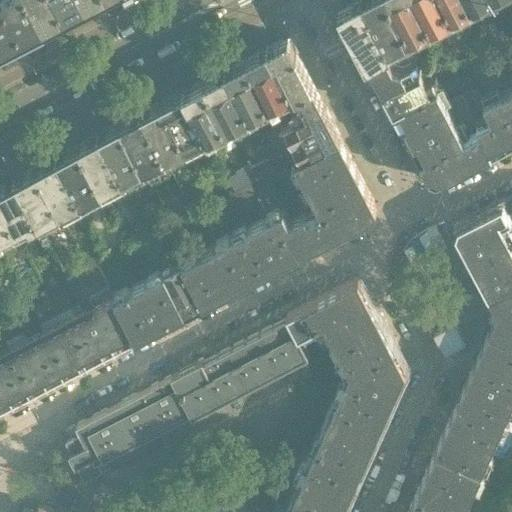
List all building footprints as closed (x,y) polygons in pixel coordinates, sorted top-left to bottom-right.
[(23,39),(2,0),(0,0),(0,46),(2,51),(23,39)] [(44,29),(28,0),(2,0),(23,39),(44,29)] [(65,18),(55,0),(28,0),(44,29),(65,18)] [(86,7),(82,0),(55,0),(65,18),(86,7)] [(364,0),(351,0),(345,4),(337,7),(348,27),(350,26),(367,59),(385,49),(385,50),(389,48),(364,0)] [(391,0),(364,0),(389,48),(410,37),(391,0)] [(417,0),(391,0),(410,37),(431,26),(417,0)] [(444,0),(417,0),(431,26),(452,15),(444,0)] [(470,0),(444,0),(452,15),(473,4),(470,0)] [(282,36),(266,45),(291,92),(294,91),(293,90),(311,80),(290,39),(282,36)] [(503,64),(511,59),(511,44),(497,52),(503,64)] [(266,45),(245,56),(270,103),(291,92),(266,45)] [(415,69),(411,62),(402,66),(391,62),(385,50),(385,49),(367,59),(382,86),(415,69)] [(270,103),(245,56),(224,67),(249,114),(270,103)] [(249,114),(224,67),(203,77),(228,125),(237,143),(258,131),(249,114)] [(419,67),(415,69),(382,86),(392,107),(436,84),(431,76),(426,79),(419,67)] [(228,125),(203,77),(182,88),(207,136),(228,125)] [(311,80),(293,90),(294,91),(294,90),(301,103),(290,109),(293,117),(322,102),(311,80)] [(410,140),(470,108),(462,92),(446,101),(437,83),(436,84),(392,107),(410,140)] [(159,96),(161,99),(186,148),(208,137),(207,136),(182,88),(174,92),(173,89),(159,96)] [(501,89),(484,98),(507,143),(511,140),(511,90),(510,92),(508,88),(502,91),(501,89)] [(186,148),(161,99),(159,96),(139,107),(140,110),(165,159),(186,148)] [(507,143),(484,98),(483,97),(482,98),(491,115),(477,122),(470,108),(410,140),(429,177),(437,179),(507,143)] [(322,102),(293,117),(280,124),(297,156),(339,134),(322,102)] [(165,159),(140,110),(139,107),(118,118),(119,121),(145,169),(165,159)] [(145,169),(119,121),(118,118),(97,129),(98,132),(123,180),(145,169)] [(123,180),(98,132),(97,129),(76,140),(78,143),(103,191),(123,180)] [(339,134),(297,156),(294,158),(321,208),(366,185),(339,134)] [(103,191),(78,143),(76,140),(55,151),(82,202),(103,191)] [(268,155),(269,156),(249,167),(254,178),(275,168),(284,163),(277,150),(268,155)] [(34,162),(36,165),(61,213),(82,202),(55,151),(34,162)] [(61,213),(36,165),(34,162),(13,173),(14,176),(37,220),(39,224),(42,223),(48,235),(65,226),(59,214),(61,213)] [(275,170),(278,176),(287,171),(284,165),(275,170)] [(37,220),(14,176),(13,173),(0,179),(0,197),(17,231),(37,220)] [(217,200),(222,209),(255,192),(250,183),(217,200)] [(305,211),(290,219),(305,247),(373,212),(376,204),(366,185),(321,208),(321,209),(308,216),(305,211)] [(173,221),(192,210),(181,190),(177,193),(180,199),(165,207),(173,221)] [(511,193),(458,221),(456,229),(472,259),(511,236),(511,228),(507,219),(511,216),(511,193)] [(17,231),(0,197),(0,247),(7,244),(4,237),(17,231)] [(283,206),(233,233),(253,274),(305,247),(290,219),(283,206)] [(233,233),(182,259),(203,300),(253,274),(233,233)] [(511,236),(472,259),(480,275),(511,258),(511,236)] [(203,300),(182,259),(181,255),(162,265),(164,268),(184,310),(203,300)] [(511,354),(511,258),(480,275),(497,307),(482,341),(511,354)] [(135,335),(112,291),(96,261),(66,277),(71,288),(77,285),(82,283),(87,281),(93,280),(97,279),(105,278),(107,282),(103,286),(99,289),(97,290),(93,293),(89,295),(93,303),(30,336),(52,379),(135,335)] [(113,290),(112,291),(135,335),(184,310),(164,268),(115,294),(113,290)] [(386,327),(369,295),(358,274),(286,311),(287,314),(288,314),(298,332),(325,318),(341,350),(386,327)] [(172,372),(171,372),(190,408),(191,408),(192,411),(308,351),(298,332),(288,314),(287,314),(204,358),(202,355),(171,371),(172,372)] [(386,327),(341,350),(350,366),(338,393),(383,414),(405,365),(386,327)] [(0,405),(52,379),(30,336),(0,351),(0,405)] [(511,354),(482,341),(459,393),(504,413),(511,396),(511,354)] [(96,457),(190,408),(171,372),(67,426),(71,434),(66,437),(72,448),(69,449),(76,462),(77,461),(84,475),(101,466),(96,457)] [(383,414),(338,393),(322,428),(368,449),(383,414)] [(459,393),(435,445),(481,466),(504,413),(459,393)] [(315,406),(306,402),(294,431),(304,435),(315,406)] [(322,428),(291,497),(323,511),(339,511),(368,449),(322,428)] [(435,445),(412,498),(443,511),(460,511),(481,466),(435,445)] [(254,508),(271,469),(261,464),(243,504),(254,508)] [(266,506),(274,489),(265,485),(257,502),(266,506)] [(323,511),(291,497),(289,501),(286,500),(279,511),(323,511)] [(443,511),(412,498),(405,511),(443,511)] [(56,511),(57,510),(39,502),(35,509),(24,504),(20,511),(277,511),(263,506),(260,511),(56,511)]
